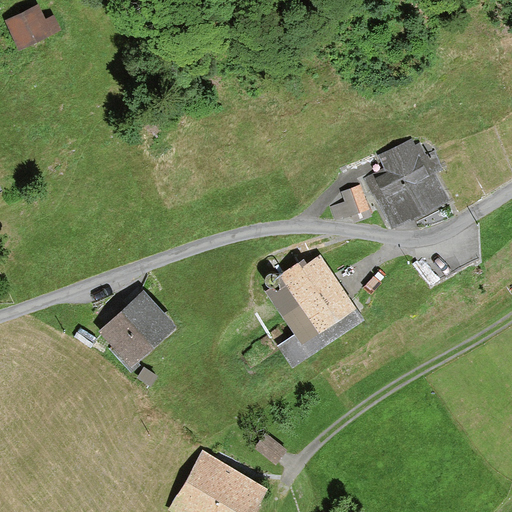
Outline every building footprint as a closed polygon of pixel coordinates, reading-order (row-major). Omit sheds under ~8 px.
[(16,46),(61,26),(54,10),(45,14),(39,1),(3,17),(16,46)] [(448,197),(435,171),(441,168),(434,153),(427,157),(419,141),(413,144),(410,138),(377,155),(383,167),(365,176),(391,226),(448,197)] [(335,219),(351,213),(354,220),(371,214),(368,207),(359,184),(339,191),(343,201),(331,206),(335,219)] [(303,254),(279,271),(278,270),(273,268),(267,270),(265,276),(267,282),(273,284),(265,289),(294,332),(277,344),(291,364),(363,316),(319,251),(307,260),(303,254)] [(131,362),(175,322),(143,286),(98,327),(131,362)] [(156,371),(143,364),(137,376),(150,383),(156,371)] [(258,450),(276,464),(286,451),(268,436),(258,450)] [(250,511),(266,481),(201,447),(168,509),(173,511),(250,511)]
